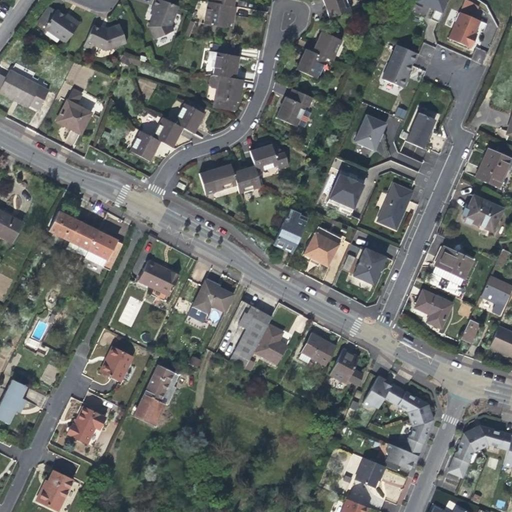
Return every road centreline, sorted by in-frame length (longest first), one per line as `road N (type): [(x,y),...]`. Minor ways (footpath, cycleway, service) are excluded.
road 1 (residential): [(142,216),(0,511)]
road 2 (residential): [(438,65),(470,81),(454,130),(463,140),(374,340)]
road 3 (tertiary): [(142,216),(374,340)]
road 4 (residential): [(272,45),(256,103),(239,128),(172,163),(142,216)]
road 5 (tertiary): [(0,140),(142,216)]
road 6 (residential): [(414,511),(465,383)]
